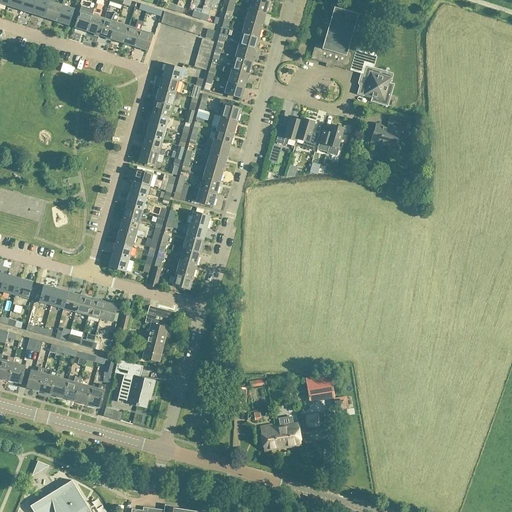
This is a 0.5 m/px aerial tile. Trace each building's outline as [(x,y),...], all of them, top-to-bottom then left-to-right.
[(9,0),(8,6),(20,10),(23,0),(9,0)] [(23,0),(20,10),(32,14),(36,0),(23,0)] [(44,18),(49,1),(46,0),(36,0),(32,14),(44,18)] [(270,1),(266,0),(251,0),(249,8),(266,14),(270,1)] [(56,22),(61,5),(49,1),(44,18),(56,22)] [(228,2),(225,12),(231,14),(234,3),(228,2)] [(140,4),(138,10),(146,12),(147,7),(140,4)] [(174,12),(176,6),(168,4),(166,9),(174,12)] [(61,5),(56,22),(69,26),(74,9),(61,5)] [(153,15),(155,9),(147,7),(146,12),(153,15)] [(245,21),(262,27),(266,14),(249,8),(245,21)] [(350,71),(356,49),(362,28),(355,26),(358,15),(334,8),(323,45),(316,43),(311,60),(326,64),(325,67),(333,69),(334,67),(350,71)] [(194,9),(191,17),(199,20),(201,11),(194,9)] [(202,10),(201,11),(199,20),(206,22),(208,17),(208,16),(209,13),(202,10)] [(87,32),(92,15),(80,11),(74,28),(87,32)] [(165,25),(169,14),(163,12),(160,23),(165,25)] [(145,13),(143,20),(151,23),(153,16),(145,13)] [(116,23),(118,15),(114,14),(110,21),(104,19),(99,36),(110,39),(116,23)] [(169,14),(165,25),(171,27),(175,16),(169,14)] [(99,36),(104,19),(92,15),(87,32),(99,36)] [(231,17),(225,15),(221,27),(227,29),(229,22),(230,22),(231,17)] [(175,16),(171,27),(177,29),(180,18),(175,16)] [(180,18),(177,29),(182,31),(186,20),(180,18)] [(188,33),(192,21),(186,20),(182,31),(188,33)] [(128,26),(122,43),(134,47),(140,30),(143,22),(137,21),(134,29),(128,26)] [(193,34),(197,23),(192,21),(188,33),(193,34)] [(242,34),(259,39),(262,27),(245,21),(242,34)] [(116,23),(110,39),(122,43),(128,26),(116,23)] [(197,23),(193,34),(199,36),(203,25),(197,23)] [(219,35),(225,37),(227,29),(221,27),(219,35)] [(152,34),(140,30),(134,47),(147,51),(152,34)] [(206,30),(204,39),(211,41),(214,32),(206,30)] [(238,46),(255,51),(259,39),(242,34),(238,46)] [(200,45),(212,48),(213,42),(202,39),(200,45)] [(210,54),(212,48),(200,45),(199,51),(210,54)] [(255,51),(238,46),(234,58),(252,63),(255,51)] [(365,66),(373,69),(377,55),(356,49),(350,71),(362,75),(365,66)] [(208,59),(210,54),(199,51),(197,56),(208,59)] [(212,59),(218,61),(220,54),(214,52),(212,59)] [(226,55),(224,61),(233,64),(231,70),(248,75),(252,63),(234,58),(226,55)] [(207,65),(208,59),(197,56),(195,62),(207,65)] [(205,71),(207,65),(195,62),(194,68),(205,71)] [(162,77),(179,82),(183,69),(166,64),(162,77)] [(390,74),(373,69),(365,66),(362,75),(360,83),(357,84),(359,87),(357,93),(359,96),(363,97),(371,99),(370,102),(387,107),(394,85),(390,84),(391,80),(392,77),(390,74)] [(228,82),(245,88),(248,75),(231,70),(223,67),(221,72),(230,75),(228,82)] [(159,89),(175,94),(176,94),(179,82),(162,77),(159,89)] [(195,86),(194,87),(200,88),(203,80),(197,78),(195,86)] [(245,88),(228,82),(224,95),(241,100),(245,88)] [(155,102),(172,107),(176,94),(175,94),(159,89),(155,102)] [(202,94),(200,100),(198,110),(203,112),(206,101),(208,96),(202,94)] [(241,110),(224,105),(223,105),(224,101),(220,100),(218,108),(222,109),(220,118),(237,122),(241,110)] [(152,114),(169,119),(172,107),(155,102),(152,114)] [(193,113),(195,106),(190,104),(187,111),(193,113)] [(209,113),(203,112),(198,110),(195,118),(207,121),(209,113)] [(169,119),(152,114),(148,126),(165,131),(169,119)] [(237,122),(220,118),(217,129),(216,130),(233,135),(237,122)] [(281,125),(279,130),(275,143),(286,146),(288,140),(296,142),(296,140),(302,122),(290,118),(287,127),(281,125)] [(313,152),(317,138),(318,134),(312,132),(314,123),(302,120),(302,122),(296,140),(304,142),(302,148),(313,152)] [(376,125),(370,143),(380,146),(381,144),(396,149),(399,138),(406,140),(411,123),(398,120),(395,130),(376,125)] [(321,136),(317,150),(335,155),(340,140),(341,135),(343,129),(331,125),(330,129),(329,133),(322,131),(321,136)] [(162,143),(165,131),(148,126),(145,138),(162,143)] [(183,127),(181,135),(187,136),(189,129),(183,127)] [(197,132),(199,129),(193,127),(190,135),(196,137),(196,136),(201,138),(202,134),(197,132)] [(211,128),(210,132),(215,134),(213,142),(230,147),(233,135),(216,130),(217,129),(211,128)] [(185,144),(187,136),(181,135),(179,142),(184,144),(185,144)] [(162,143),(145,138),(142,150),(159,155),(163,156),(164,151),(160,150),(162,143)] [(230,147),(213,142),(210,154),(227,159),(230,147)] [(159,155),(142,150),(138,162),(155,167),(159,155)] [(176,151),(174,159),(180,161),(182,153),(176,151)] [(184,159),(190,161),(192,153),(186,151),(184,159)] [(206,166),(223,170),(227,159),(210,154),(206,166)] [(203,177),(220,182),(223,170),(206,166),(203,177)] [(133,182),(149,187),(153,174),(136,170),(133,182)] [(220,182),(203,177),(203,178),(197,176),(195,182),(201,183),(200,190),(216,195),(220,182)] [(149,187),(133,182),(129,195),(146,200),(149,187)] [(181,192),(183,186),(183,185),(177,183),(175,191),(181,192)] [(167,184),(165,191),(165,192),(171,194),(173,186),(167,184)] [(191,203),(198,206),(199,203),(213,207),(216,195),(200,190),(196,202),(191,201),(191,203)] [(126,207),(142,212),(146,200),(129,195),(126,207)] [(122,219),(139,224),(142,212),(126,207),(122,219)] [(158,216),(164,218),(166,210),(160,208),(158,216)] [(167,219),(173,221),(175,213),(169,211),(167,219)] [(190,224),(206,229),(210,216),(193,212),(190,224)] [(155,224),(162,226),(164,218),(158,216),(155,224)] [(136,236),(143,238),(144,233),(137,231),(139,224),(122,219),(119,231),(135,236),(136,236)] [(186,237),(203,241),(206,229),(190,224),(186,237)] [(132,248),(135,236),(119,231),(116,243),(132,248)] [(157,242),(159,234),(153,232),(151,240),(157,242)] [(168,237),(162,235),(160,242),(166,244),(168,237)] [(183,248),(200,253),(203,241),(186,237),(183,248)] [(144,247),(155,250),(157,242),(151,240),(151,241),(146,239),(144,247)] [(158,251),(164,252),(165,249),(167,250),(168,245),(166,244),(160,242),(158,251)] [(132,248),(116,243),(112,255),(129,260),(132,248)] [(179,261),(196,265),(200,253),(183,248),(179,261)] [(129,260),(112,255),(108,268),(125,273),(129,260)] [(144,265),(150,266),(152,259),(146,257),(144,265)] [(159,268),(161,261),(155,259),(153,267),(159,268)] [(196,265),(179,261),(176,273),(193,278),(196,265)] [(148,274),(150,266),(144,265),(142,272),(148,274)] [(150,279),(158,282),(161,269),(159,268),(153,267),(150,279)] [(193,278),(176,273),(167,270),(166,275),(174,278),(172,285),(190,290),(193,278)] [(15,295),(20,279),(7,276),(3,291),(15,295)] [(20,279),(15,295),(28,298),(32,283),(20,279)] [(52,304),(56,289),(43,285),(39,301),(52,304)] [(64,308),(68,292),(56,289),(52,304),(64,308)] [(75,311),(79,295),(68,292),(64,308),(75,311)] [(79,295),(75,311),(87,314),(92,299),(79,295)] [(92,299),(87,314),(100,318),(104,302),(92,299)] [(112,321),(113,321),(116,322),(118,312),(115,311),(117,306),(104,302),(100,318),(112,321)] [(171,328),(175,312),(149,305),(144,322),(150,324),(149,329),(147,329),(144,343),(146,343),(142,357),(158,361),(167,327),(171,328)] [(123,311),(118,329),(126,331),(130,312),(123,311)] [(1,317),(0,319),(0,323),(6,325),(8,319),(1,317)] [(16,321),(8,319),(6,325),(14,327),(16,321)] [(37,326),(37,327),(36,327),(35,333),(43,335),(45,329),(42,329),(43,327),(37,326)] [(14,341),(15,335),(8,332),(6,338),(14,341)] [(76,338),(68,336),(66,342),(74,344),(76,338)] [(26,350),(32,352),(35,340),(29,339),(26,350)] [(39,354),(42,342),(35,340),(32,352),(39,354)] [(69,356),(71,350),(63,348),(61,354),(69,356)] [(94,363),(95,357),(87,355),(86,360),(94,363)] [(0,359),(0,378),(7,381),(12,363),(13,359),(7,357),(6,362),(0,359)] [(113,363),(107,361),(104,372),(110,374),(113,363)] [(148,395),(150,396),(154,382),(139,378),(142,367),(118,361),(115,373),(125,376),(119,401),(135,405),(135,406),(138,407),(138,406),(145,408),(148,395)] [(12,363),(7,381),(20,384),(25,367),(12,363)] [(38,391),(43,374),(44,370),(38,368),(37,372),(30,370),(25,388),(38,391)] [(50,395),(54,377),(56,372),(50,370),(49,375),(43,374),(38,391),(50,395)] [(330,375),(316,377),(305,379),(309,403),(334,399),(330,375)] [(62,398),(67,381),(54,377),(50,395),(62,398)] [(67,381),(62,398),(74,402),(79,384),(80,379),(74,377),(73,382),(67,381)] [(248,382),(250,388),(262,386),(261,379),(248,382)] [(86,405),(91,387),(79,384),(74,402),(86,405)] [(91,387),(86,405),(99,409),(104,391),(103,391),(104,386),(99,385),(98,389),(91,387)] [(246,389),(235,388),(233,412),(245,413),(246,389)] [(258,406),(266,406),(265,389),(248,390),(248,401),(258,401),(258,406)] [(347,410),(346,397),(333,399),(333,401),(332,403),(334,412),(335,413),(345,412),(345,411),(347,410)] [(307,428),(319,426),(317,415),(305,416),(307,428)] [(274,428),(278,449),(299,445),(296,424),(274,428)] [(278,449),(274,428),(271,428),(271,425),(260,427),(264,451),(278,449)] [(90,511),(71,481),(30,507),(32,511),(90,511)]
